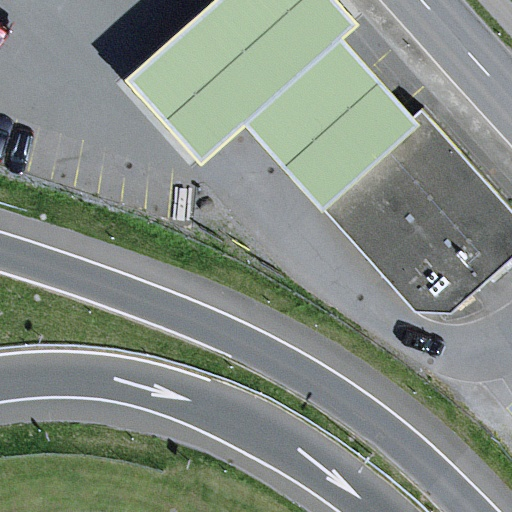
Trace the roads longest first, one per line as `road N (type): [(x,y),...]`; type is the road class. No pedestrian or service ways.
road 1 (motorway): [(471,511),(370,421),(286,365),(0,255)]
road 2 (motorway): [(0,377),(44,371),(142,386),(253,424),(330,469),(379,511)]
road 3 (primary): [(421,0),(511,101)]
